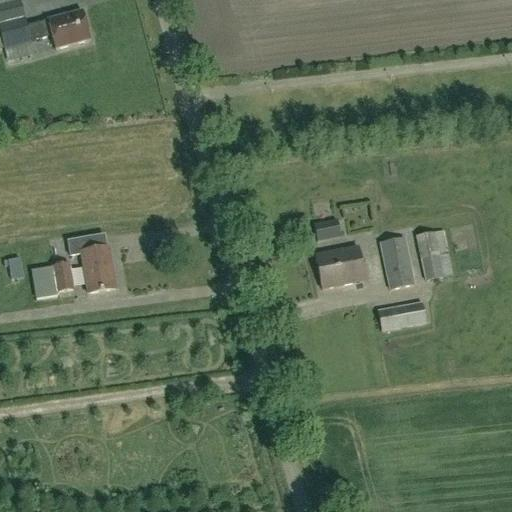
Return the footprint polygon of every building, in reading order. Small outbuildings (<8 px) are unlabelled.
[(0,24),(24,19),(19,2),(0,6),(0,24)] [(51,38),(55,52),(90,42),(82,13),(46,22),(46,23),(27,28),(31,43),(51,38)] [(24,19),(0,24),(0,38),(6,61),(22,56),(19,47),(31,43),(27,28),(24,19)] [(317,244),(340,240),(335,222),(314,226),(317,244)] [(425,284),(453,278),(443,233),(415,239),(425,284)] [(88,296),(114,292),(110,268),(112,268),(109,249),(91,252),(89,240),(67,243),(70,258),(81,256),(88,296)] [(389,293),(415,287),(404,240),(379,246),(389,293)] [(321,292),(364,283),(357,249),(314,257),(321,292)] [(34,299),(56,295),(74,293),(69,266),(30,272),(34,299)] [(381,334),(427,325),(422,305),(377,313),(381,334)]
